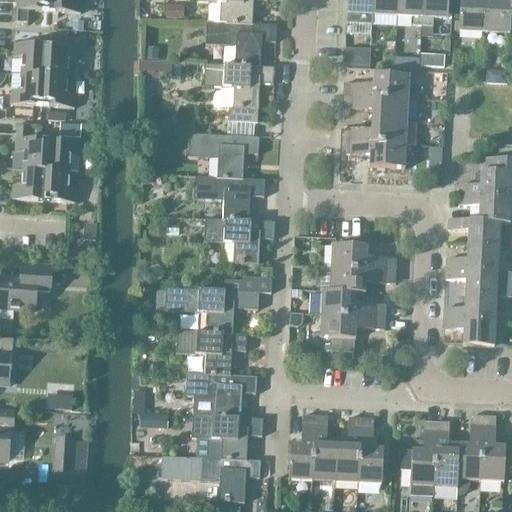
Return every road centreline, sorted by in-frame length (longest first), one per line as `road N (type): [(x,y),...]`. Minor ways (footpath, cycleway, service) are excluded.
road 1 (residential): [(426,386),(423,221),(399,206),(288,200)]
road 2 (residential): [(288,200),(303,0)]
road 3 (residential): [(277,396),(288,200)]
road 4 (residential): [(277,396),(387,401),(426,386)]
